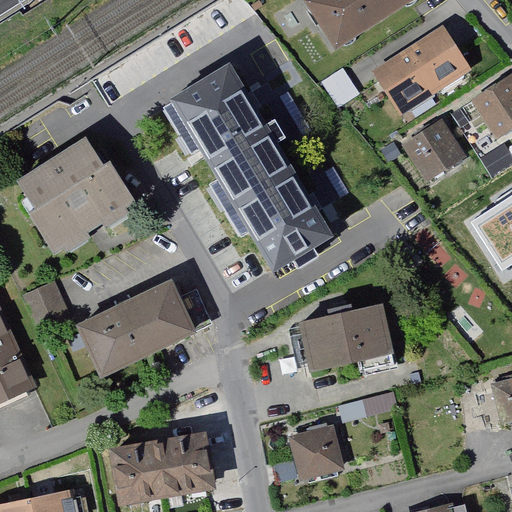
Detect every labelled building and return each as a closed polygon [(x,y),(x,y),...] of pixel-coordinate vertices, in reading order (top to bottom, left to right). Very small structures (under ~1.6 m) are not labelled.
[(311,0),(299,8),(328,55),(418,0),(311,0)] [(434,40),(402,59),(429,102),(463,81),(434,40)] [(402,59),(366,82),(396,124),(429,102),(402,59)] [(332,238),(230,72),(176,104),(278,271),(332,238)] [(511,85),(509,81),(461,111),(489,155),(511,141),(511,85)] [(441,129),(398,156),(422,195),(465,168),(441,129)] [(33,216),(58,254),(137,203),(112,165),(104,170),(87,143),(25,183),(42,210),(33,216)] [(319,178),(332,200),(343,194),(330,172),(319,178)] [(491,224),(471,236),(481,252),(501,240),(491,224)] [(414,247),(431,267),(442,258),(424,238),(414,247)] [(498,288),(487,297),(510,319),(511,317),(511,294),(510,296),(498,288)] [(30,327),(62,313),(52,290),(20,303),(30,327)] [(78,332),(99,379),(192,337),(171,290),(78,332)] [(292,329),(306,387),(389,367),(375,309),(292,329)] [(0,402),(31,390),(0,317),(0,402)] [(511,382),(488,388),(497,430),(511,426),(511,382)] [(330,433),(285,444),(297,491),(341,481),(330,433)] [(200,440),(98,458),(107,511),(126,511),(208,497),(200,440)] [(0,508),(0,511),(68,511),(65,496),(0,508)]
